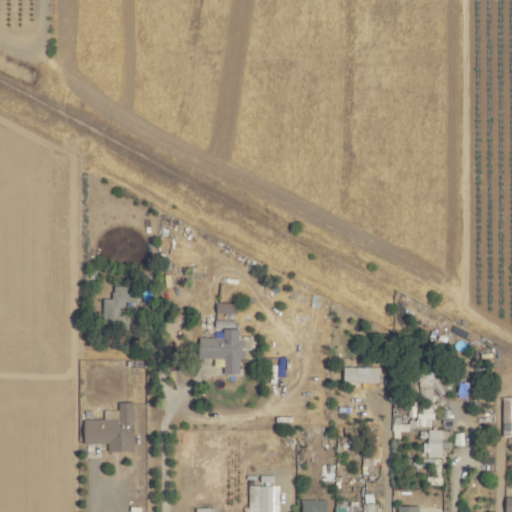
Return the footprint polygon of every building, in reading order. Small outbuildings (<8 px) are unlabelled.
[(100,299),(101,323),(120,323),(119,302),(134,302),(134,286),(110,287),(110,298),(100,299)] [(213,313),(233,314),(233,304),(214,303),(213,313)] [(196,358),(220,359),(220,374),(236,374),(236,358),(249,359),(250,337),(236,336),(236,329),(230,329),(231,321),(213,320),(212,327),(220,328),(220,338),(197,337),(196,358)] [(339,383),(376,384),(377,368),(340,367),(339,383)] [(100,410),(100,419),(79,419),(79,444),(104,444),(105,451),(131,451),(131,402),(115,402),(115,410),(100,410)] [(432,404),(406,402),(404,424),(400,423),(400,420),(391,419),(390,437),(398,438),(399,428),(431,430),(432,404)] [(439,485),(440,430),(426,430),(426,443),(421,442),(420,453),(424,453),(424,485),(439,485)] [(275,511),(276,486),(246,485),(245,511),(275,511)] [(360,494),(360,511),(372,511),(371,494),(360,494)] [(511,511),(511,497),(503,497),(503,511),(511,511)] [(323,511),(324,500),(299,500),(299,511),(323,511)] [(357,511),(358,502),(332,503),(331,511),(357,511)]
